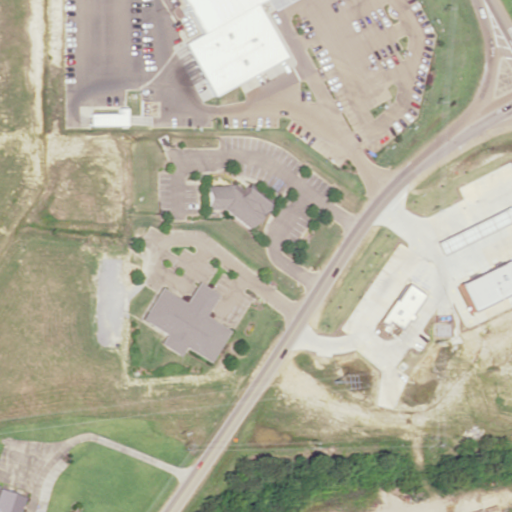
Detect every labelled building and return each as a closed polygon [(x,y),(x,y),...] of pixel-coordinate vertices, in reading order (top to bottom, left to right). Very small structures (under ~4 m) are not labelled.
[(208,93),(282,59),(261,13),(289,0),(183,0),(199,34),(185,40),(208,93)] [(118,112),(89,113),(89,124),(126,123),(126,107),(118,107),(118,112)] [(246,228),(270,201),(249,182),(242,190),(233,183),(230,186),(205,186),(205,208),(223,208),(246,228)] [(469,310),(511,291),(511,257),(457,281),(469,310)] [(159,286),(140,319),(164,333),(158,344),(178,355),(182,347),(209,362),(228,329),(204,315),(217,293),(196,281),(185,301),(159,286)] [(380,319),(397,330),(420,293),(403,281),(380,319)] [(0,511),(17,511),(23,496),(0,488),(0,511)]
